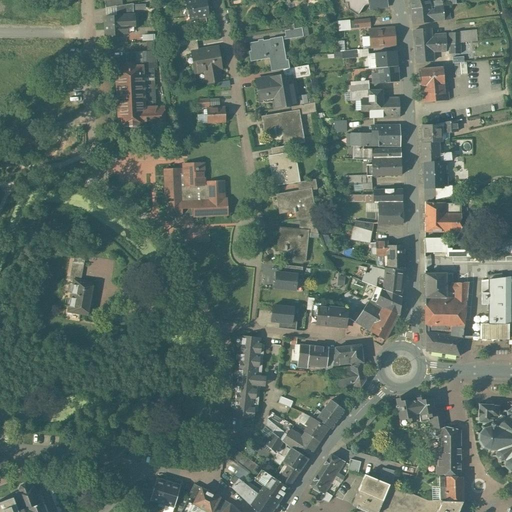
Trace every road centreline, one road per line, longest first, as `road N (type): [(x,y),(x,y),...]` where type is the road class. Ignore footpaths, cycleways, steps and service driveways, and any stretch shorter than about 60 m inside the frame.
road 1 (tertiary): [(405,347),(414,224),(396,0)]
road 2 (residential): [(88,32),(95,163),(106,186),(178,247),(216,330)]
road 3 (residential): [(258,219),(218,0)]
road 4 (residential): [(0,447),(209,480)]
road 5 (tertiary): [(385,380),(284,511)]
road 6 (residential): [(209,480),(225,376),(216,330)]
road 7 (residential): [(251,328),(356,339),(382,357)]
